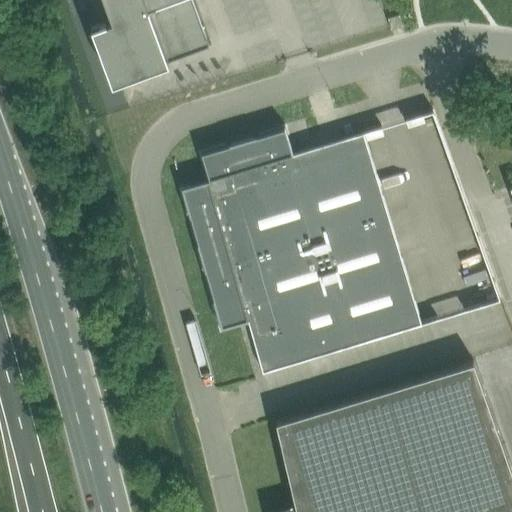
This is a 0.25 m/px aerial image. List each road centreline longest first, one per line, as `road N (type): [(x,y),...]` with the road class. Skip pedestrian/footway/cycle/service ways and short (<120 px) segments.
road 1 (unclassified): [(511,46),(428,45),(186,118),(159,134),(140,162),(229,511)]
road 2 (trunk): [(101,511),(0,160)]
road 3 (trunk): [(0,356),(43,511)]
